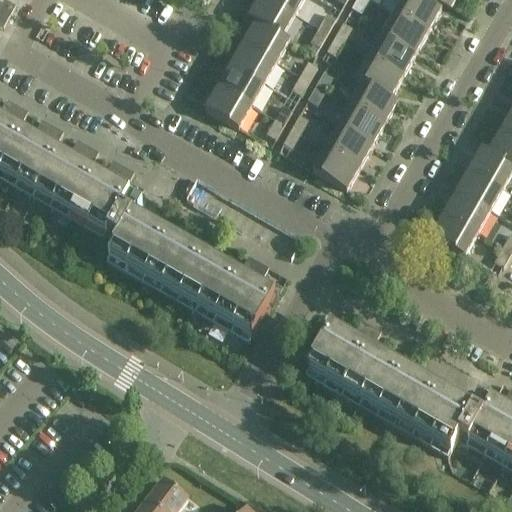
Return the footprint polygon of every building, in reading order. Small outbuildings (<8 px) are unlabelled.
[(307,0),(260,0),(260,1),(295,21),(307,0)] [(349,0),(336,0),(335,3),(344,9),(349,0)] [(359,0),(352,13),(361,18),(369,5),(360,0),(359,0)] [(441,15),(414,0),(403,0),(393,18),(428,38),(441,15)] [(452,0),(436,0),(435,2),(450,11),(456,2),(452,0)] [(295,21),(260,1),(248,23),(255,27),(255,26),(282,42),(282,41),(283,42),(295,21)] [(0,16),(9,21),(15,11),(4,4),(0,10),(0,16)] [(0,30),(3,32),(9,21),(0,16),(0,30)] [(318,34),(327,39),(336,24),(326,18),(318,34)] [(428,38),(393,18),(380,40),(415,60),(428,38)] [(242,49),(277,69),(290,46),(283,42),(282,41),(282,42),(255,26),(255,27),(242,49)] [(334,43),(344,48),(352,33),(342,28),(334,43)] [(327,39),(318,34),(310,47),(319,53),(327,39)] [(415,60),(380,40),(368,62),(403,82),(415,60)] [(326,57),(336,63),(344,48),(334,43),(326,57)] [(277,69),(242,49),(230,71),(264,91),(277,69)] [(403,82),(368,62),(355,84),(362,88),(362,89),(363,88),(390,104),(391,103),(403,82)] [(299,81),(309,87),(317,72),(308,67),(299,81)] [(264,91),(230,71),(217,93),(252,113),(264,91)] [(315,91),(325,96),(334,82),(324,76),(315,91)] [(291,96),(301,101),(309,87),(299,81),(291,96)] [(362,89),(362,88),(350,110),(384,130),(397,107),(391,103),(390,104),(363,88),(362,89)] [(307,105),(317,111),(325,96),(315,91),(307,105)] [(204,115),(239,135),(252,113),(217,93),(204,115)] [(0,116),(10,122),(17,110),(6,104),(0,115),(0,116)] [(28,117),(17,110),(10,122),(21,128),(28,117)] [(274,125),(284,130),(292,116),(283,110),(274,125)] [(384,130),(350,110),(337,132),(372,152),(384,130)] [(511,115),(500,135),(511,141),(511,115)] [(291,135),(300,140),(308,125),(299,120),(291,135)] [(46,143),(52,131),(42,125),(35,137),(46,143)] [(284,130),(274,125),(266,139),(275,145),(284,130)] [(105,243),(107,243),(107,242),(116,248),(106,267),(195,318),(198,313),(251,343),(250,344),(252,345),(275,304),(273,303),(273,304),(134,224),(137,219),(142,211),(141,211),(145,204),(144,200),(135,195),(137,191),(136,191),(129,203),(128,202),(128,203),(0,129),(0,181),(106,242),(105,243)] [(63,137),(52,131),(46,143),(57,149),(63,137)] [(372,152),(337,132),(325,154),(359,174),(372,152)] [(282,149),(292,154),(300,140),(291,135),(282,149)] [(511,141),(500,135),(488,157),(511,171),(511,141)] [(81,163),(88,151),(87,151),(77,145),(70,157),(81,163)] [(92,169),(99,157),(88,151),(81,163),(92,169)] [(468,176),(503,196),(511,179),(511,171),(488,157),(481,153),(468,176)] [(311,177),(346,197),(359,174),(325,154),(311,177)] [(116,183),(123,171),(112,165),(106,177),(116,183)] [(134,178),(123,171),(116,183),(127,189),(134,178)] [(503,196),(468,176),(455,197),(490,218),(503,196)] [(490,218),(455,197),(443,219),(478,239),(490,218)] [(478,239),(443,219),(430,242),(465,262),(478,239)] [(502,253),(511,259),(511,257),(511,239),(510,239),(502,253)] [(511,259),(502,253),(494,268),(503,273),(511,259)] [(252,279),(259,267),(248,261),(241,273),(252,279)] [(269,273),(259,267),(252,279),(262,285),(269,273)] [(365,343),(371,332),(360,326),(354,337),(365,343)] [(381,337),(371,332),(365,343),(374,349),(381,337)] [(477,403),(473,411),(474,412),(471,417),(442,401),(331,337),(332,336),(330,335),(307,376),(308,377),(309,376),(361,406),(358,411),(448,462),(459,444),(468,449),(467,450),(468,450),(469,451),(469,450),(511,474),(511,422),(509,421),(492,411),(499,399),(498,398),(496,401),(486,396),(482,397),(478,404),(477,403)] [(147,507),(154,511),(184,511),(189,506),(163,486),(147,507)]
